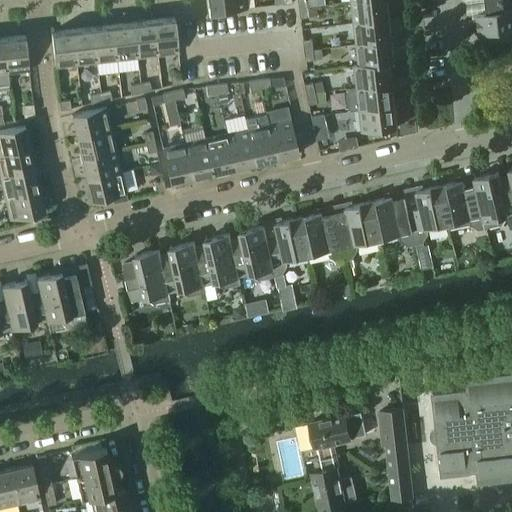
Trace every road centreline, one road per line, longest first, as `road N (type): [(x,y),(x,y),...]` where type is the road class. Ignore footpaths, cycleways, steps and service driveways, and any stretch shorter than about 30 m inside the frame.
road 1 (residential): [(0,254),(314,177)]
road 2 (residential): [(314,177),(287,39),(182,52)]
road 3 (residential): [(314,177),(469,141)]
road 4 (residential): [(469,141),(450,0)]
road 5 (residential): [(0,439),(134,410)]
